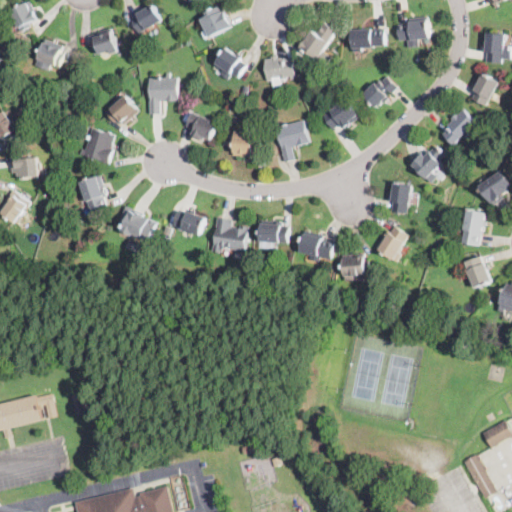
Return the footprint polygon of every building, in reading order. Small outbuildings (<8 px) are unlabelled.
[(30,0),(35,9),(35,10),(36,9),(41,20),(32,24),(33,26),(22,31),(11,9),(30,0)] [(500,6),(496,8),(492,0),(505,0),(499,3),(500,6)] [(144,33),(142,34),(133,20),(140,15),(139,14),(142,12),(154,4),(164,20),(144,33)] [(221,6),(223,11),(227,10),(235,25),(212,37),(211,35),(202,19),(209,16),(207,13),(221,6)] [(420,39),(420,46),(410,47),(409,40),(401,41),(400,26),(400,25),(412,23),(411,21),(430,19),(432,38),(420,39)] [(339,31),(330,45),(320,59),(302,47),(314,31),(318,34),(326,22),(339,31)] [(387,28),(387,32),(388,45),(375,46),(375,47),(363,48),(364,52),(355,52),(354,30),(387,28)] [(117,40),(121,51),(113,54),(112,51),(102,54),(102,53),(96,54),(91,35),(114,29),(117,40)] [(511,59),(504,58),(504,63),(489,61),(489,52),(485,51),(487,32),(507,34),(506,44),(511,44),(511,59)] [(61,66),(61,67),(40,59),(47,39),(65,45),(62,52),(66,54),(61,66)] [(228,48),(238,54),(239,52),(244,55),(242,57),(244,58),(243,60),(249,64),(239,78),(226,69),(218,63),(228,48)] [(22,58),(19,60),(15,56),(23,49),(27,53),(22,58)] [(279,56),(280,58),(286,57),(286,58),(295,57),(297,75),(297,76),(288,77),(289,78),(282,79),(282,77),(274,78),(274,81),(269,81),(267,59),(273,58),(273,56),(279,56)] [(171,73),(172,77),(180,76),(181,100),(162,100),(163,113),(152,114),(151,101),(152,101),(151,78),(169,78),(168,73),(171,73)] [(490,104),(490,106),(474,98),(478,91),(476,90),(483,74),(484,73),(501,82),(490,104)] [(392,79),(400,87),(394,93),(390,90),(387,93),(389,95),(388,96),(390,98),(386,102),(384,101),(383,101),(384,102),(380,106),(379,105),(377,107),(365,94),(377,83),(379,85),(389,76),(392,79)] [(84,96),(79,101),(75,96),(80,92),(84,96)] [(136,116),(133,119),(126,124),(121,119),(117,123),(108,112),(128,95),(142,111),(136,116)] [(353,123),(352,124),(346,128),(343,123),(335,129),(325,116),(350,98),(363,116),(353,123)] [(464,109),(475,119),(480,123),(475,128),(474,127),(470,132),(469,131),(456,145),(445,134),(451,127),(449,126),(454,120),(453,119),(458,113),(459,114),(464,109)] [(8,112),(12,118),(13,117),(16,122),(15,123),(19,129),(18,129),(20,133),(9,140),(7,137),(1,140),(0,138),(0,114),(7,110),(8,112)] [(215,134),(212,140),(206,137),(205,139),(202,138),(202,139),(197,137),(198,136),(195,135),(197,130),(189,126),(196,111),(220,123),(215,134)] [(295,160),(287,162),(278,127),(306,120),(312,141),(294,146),(298,159),(295,160)] [(116,150),(113,159),(111,163),(82,154),(84,148),(88,149),(95,128),(117,135),(113,148),(116,150)] [(259,152),(258,158),(235,155),(236,141),(237,130),(245,131),(245,134),(256,136),(256,138),(260,138),(259,152)] [(446,155),(441,160),(444,164),(442,166),(441,166),(438,169),(428,179),(414,165),(419,160),(418,159),(423,155),(424,153),(427,156),(438,146),(446,155)] [(31,151),(32,158),(40,157),(42,176),(20,178),(20,172),(14,173),(13,156),(13,153),(31,151)] [(496,205),(494,206),(481,186),(504,170),(511,180),(511,187),(509,189),(510,191),(504,195),(506,198),(496,205)] [(107,188),(107,190),(108,189),(109,192),(108,192),(108,195),(105,196),(110,208),(93,214),(82,182),(102,175),(107,188)] [(410,207),(409,213),(394,211),(396,201),(393,200),(393,198),(396,182),(414,185),(410,207)] [(28,211),(24,216),(23,215),(18,222),(1,209),(7,201),(16,188),(28,197),(25,201),(30,205),(26,210),(28,211)] [(159,222),(151,240),(135,234),(134,235),(122,230),(125,222),(122,220),(128,205),(146,213),(145,216),(159,222)] [(466,209),(470,210),(488,212),(487,220),(489,221),(488,226),(486,225),(485,233),(483,233),(482,246),(465,243),(464,243),(468,217),(464,217),(466,209)] [(180,210),(189,213),(190,211),(207,217),(201,235),(191,232),(183,229),(184,225),(176,222),(180,210)] [(235,228),(235,227),(241,228),(242,225),(251,227),(251,231),(250,231),(247,251),(225,248),(224,252),(222,252),(222,253),(216,252),(217,251),(214,251),(219,217),(234,219),(232,228),(235,228)] [(284,222),(284,225),(292,226),(291,243),(262,241),(262,234),(263,223),(276,224),(276,221),(284,222)] [(174,226),(171,234),(165,232),(168,224),(174,226)] [(402,229),(411,236),(400,252),(403,254),(398,262),(381,250),(378,248),(389,231),(392,233),(397,226),(402,229)] [(334,256),(333,259),(322,256),(321,261),(312,259),(313,255),(301,252),(307,230),(325,235),(324,239),(337,243),(334,256)] [(366,260),(370,260),(372,276),(368,276),(368,273),(355,275),(356,280),(347,281),(344,255),(365,253),(366,260)] [(485,264),(486,265),(489,263),(491,268),(489,269),(494,281),(476,288),(469,270),(471,269),(468,262),(483,256),(485,264)] [(24,266),(11,268),(10,260),(23,258),(24,266)] [(511,309),(507,308),(505,313),(503,312),(499,311),(509,283),(511,284),(511,309)] [(57,403),(59,411),(60,416),(50,419),(50,417),(49,414),(49,412),(47,404),(46,404),(45,405),(42,406),(44,412),(44,416),(45,417),(45,419),(41,421),(25,425),(23,425),(11,428),(12,431),(13,436),(14,437),(11,437),(9,438),(6,438),(6,437),(5,434),(4,430),(0,431),(0,404),(21,399),(23,399),(37,395),(39,394),(42,394),(54,391),(54,392),(56,399),(57,403)] [(88,413),(78,415),(73,394),(83,392),(88,413)] [(511,435),(496,445),(493,447),(485,433),(486,432),(506,420),(511,430),(511,435)] [(246,454),(245,454),(244,447),(255,445),(257,451),(246,454)] [(487,497),(466,461),(478,454),(499,490),(487,497)] [(169,486),(175,510),(176,511),(79,511),(79,509),(78,505),(77,502),(84,500),(85,500),(86,500),(110,494),(136,488),(138,496),(142,495),(143,495),(143,494),(142,493),(143,493),(145,492),(151,490),(155,490),(157,489),(169,486)]
